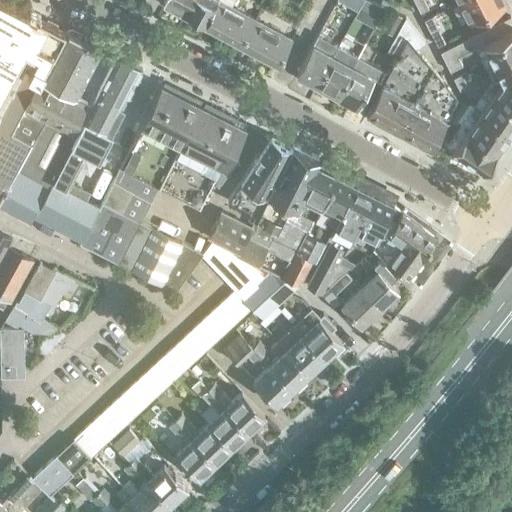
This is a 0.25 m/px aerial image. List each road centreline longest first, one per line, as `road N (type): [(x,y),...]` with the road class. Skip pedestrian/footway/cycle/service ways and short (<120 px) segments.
road 1 (residential): [(490,217),(80,0)]
road 2 (residential): [(0,459),(10,447),(45,449),(189,316),(0,216)]
road 3 (residential): [(217,511),(397,340),(490,217)]
road 4 (primary): [(511,308),(337,511)]
